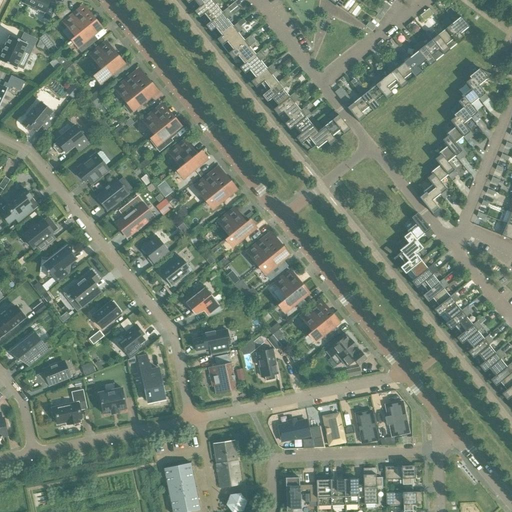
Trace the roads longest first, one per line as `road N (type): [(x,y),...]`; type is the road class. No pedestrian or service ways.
road 1 (residential): [(0,138),(38,162),(164,319),(188,419)]
road 2 (unclassified): [(107,0),(282,219)]
road 3 (residential): [(409,378),(188,419)]
road 4 (unclassified): [(282,219),(409,378)]
road 5 (residential): [(276,459),(437,451)]
road 6 (residential): [(188,419),(36,450)]
road 7 (residential): [(371,145),(455,249)]
road 8 (residential): [(511,104),(464,227)]
